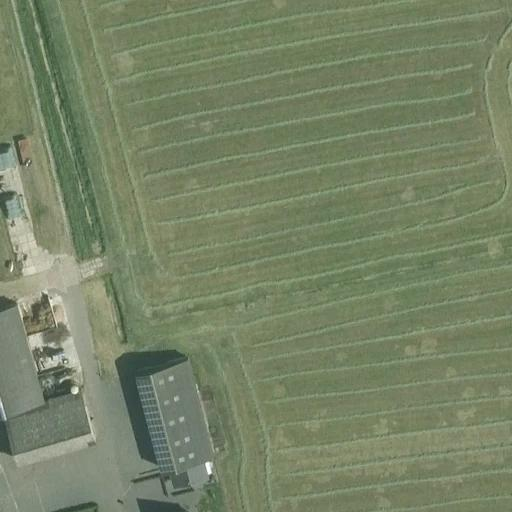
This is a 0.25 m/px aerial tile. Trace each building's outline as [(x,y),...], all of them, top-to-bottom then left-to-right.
[(0,410),(3,409),(45,397),(17,302),(0,306),(0,410)] [(163,470),(171,468),(202,460),(214,457),(189,360),(138,373),(163,470)] [(81,386),(45,397),(3,409),(18,461),(96,438),(81,386)] [(138,482),(137,440),(115,441),(117,483),(138,482)] [(202,460),(171,468),(175,485),(206,477),(202,460)] [(0,511),(19,511),(2,462),(0,462),(0,511)] [(24,495),(28,511),(81,511),(73,482),(24,495)]
